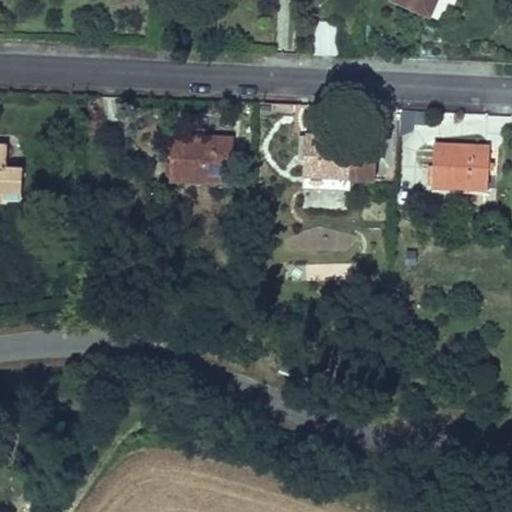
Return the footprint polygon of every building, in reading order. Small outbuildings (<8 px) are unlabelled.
[(416,22),(426,0),(378,0),(377,3),(416,22)] [(302,23),(301,58),(328,59),(330,24),(302,23)] [(366,140),(295,137),(295,179),(338,179),(338,163),(366,163),(366,140)] [(218,140),(156,138),(155,181),(216,183),(218,140)] [(489,148),(425,146),(423,185),(476,188),(477,171),(488,172),(489,148)] [(338,163),(338,179),(366,180),(366,163),(338,163)] [(295,179),(294,191),(337,191),(338,179),(295,179)]
